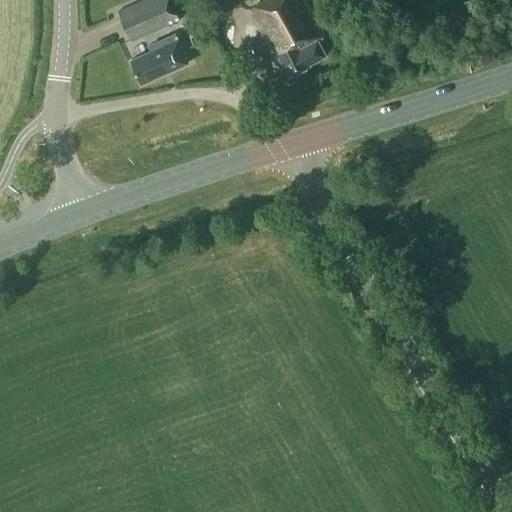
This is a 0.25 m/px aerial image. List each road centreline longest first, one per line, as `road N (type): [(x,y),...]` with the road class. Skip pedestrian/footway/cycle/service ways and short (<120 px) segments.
road 1 (tertiary): [(510,511),(283,147)]
road 2 (unclassified): [(283,147),(241,106),(197,92),(56,118)]
road 3 (secondary): [(283,147),(511,73)]
road 4 (secondary): [(80,212),(283,147)]
